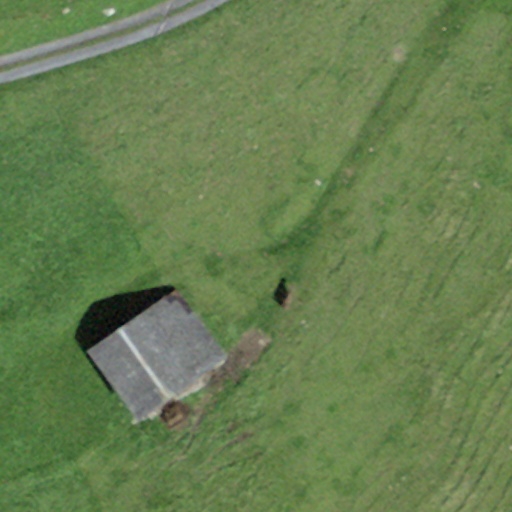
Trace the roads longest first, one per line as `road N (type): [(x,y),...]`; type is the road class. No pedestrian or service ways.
road 1 (track): [(463,0),(420,55),(261,334),(224,382)]
road 2 (track): [(66,353),(110,309),(155,282),(310,249)]
road 3 (track): [(0,70),(108,39),(201,0)]
